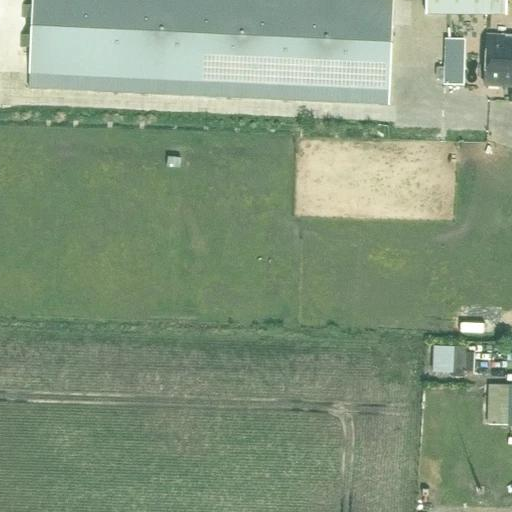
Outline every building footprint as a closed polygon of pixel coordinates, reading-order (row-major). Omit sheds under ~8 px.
[(32,0),(29,74),(389,90),(393,0),(32,0)] [(425,0),(425,15),(506,15),(506,0),(425,0)] [(484,86),(510,88),(509,103),(511,103),(511,37),(487,36),(484,86)] [(463,56),(445,55),(445,69),(462,70),(463,56)] [(409,117),(409,133),(447,134),(447,118),(409,117)] [(483,190),(480,168),(472,170),(475,191),(483,190)] [(508,426),(511,426),(511,386),(509,386),(509,395),(498,394),(497,408),(508,408),(508,426)]
